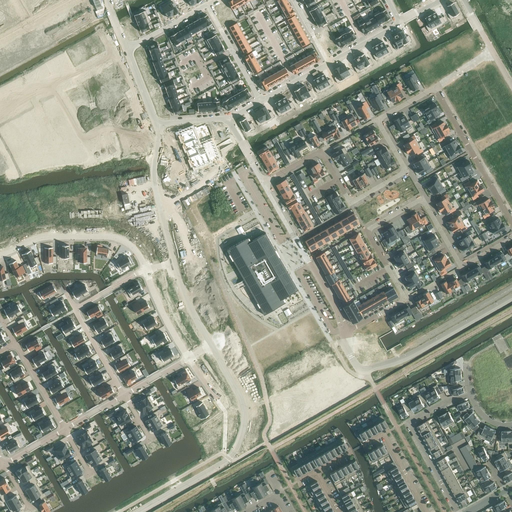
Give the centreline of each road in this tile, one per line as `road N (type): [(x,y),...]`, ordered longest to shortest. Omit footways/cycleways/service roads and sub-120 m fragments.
road 1 (residential): [(511,238),(462,267),(423,199),(368,231)]
road 2 (residential): [(457,511),(407,421),(471,394)]
road 3 (residential): [(143,270),(131,248),(111,238),(61,237),(0,252)]
road 4 (residential): [(511,222),(435,88)]
road 5 (residential): [(368,231),(407,298),(347,330)]
road 6 (residential): [(0,131),(14,160),(67,146),(37,96)]
road 7 (residential): [(335,309),(263,183)]
road 8 (tertiary): [(511,296),(390,362)]
road 9 (tertiary): [(240,435),(223,461),(136,511)]
road 10 (residential): [(351,202),(406,170),(377,120)]
road 11 (unclassified): [(341,332),(237,392)]
